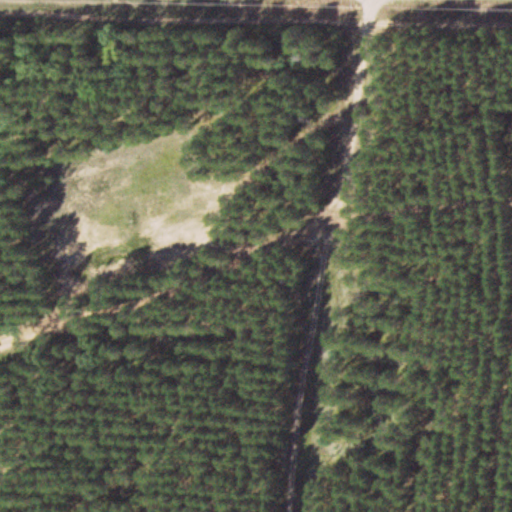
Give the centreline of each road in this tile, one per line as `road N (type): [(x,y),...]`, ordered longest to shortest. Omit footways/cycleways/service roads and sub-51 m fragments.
road 1 (residential): [(0,353),(328,223),(511,194)]
road 2 (track): [(300,511),(328,223)]
road 3 (residential): [(328,223),(374,0)]
